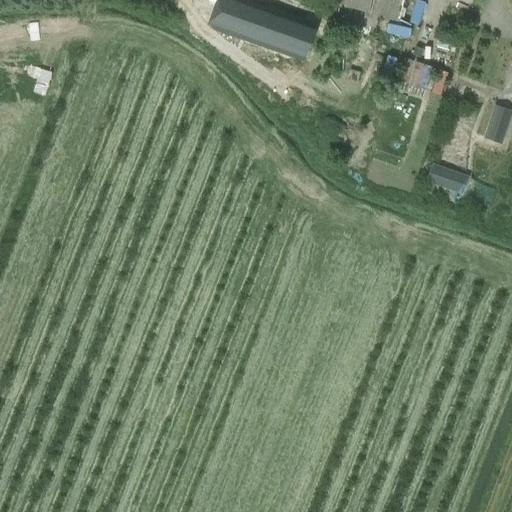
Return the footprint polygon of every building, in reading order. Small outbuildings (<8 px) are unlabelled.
[(321,16),(328,17),(328,20),(333,21),(332,25),(340,27),(338,35),(354,40),(356,33),(371,36),(373,29),(374,30),(376,18),(397,23),(403,0),(332,0),(331,4),(324,2),(321,16)] [(331,58),(332,59),(338,35),(340,27),(332,25),(273,9),(266,41),(331,58)] [(389,21),(387,31),(410,37),(413,27),(389,21)] [(398,83),(442,93),(448,68),(404,58),(398,83)] [(492,107),(482,141),(500,147),(511,114),(492,107)] [(424,185),(425,185),(422,194),(451,204),(454,195),(460,197),(467,179),(430,166),(424,185)]
